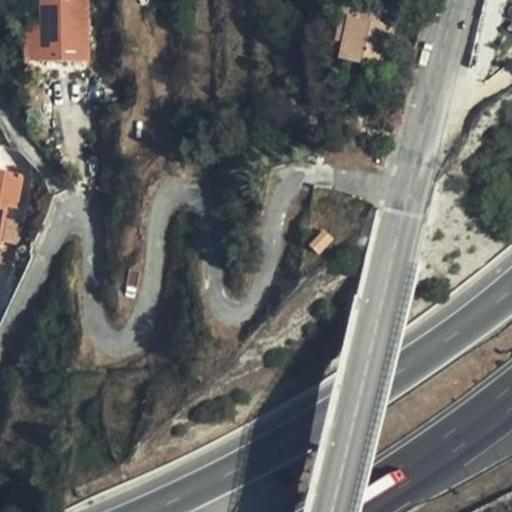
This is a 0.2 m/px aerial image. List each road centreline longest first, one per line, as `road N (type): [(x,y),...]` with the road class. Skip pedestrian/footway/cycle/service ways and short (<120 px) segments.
road 1 (residential): [(406,188),(295,178),(282,189),(262,288),(236,314),(219,306),(209,283),(213,207),(183,182),(164,191),(147,310),(137,330),(114,338),(100,332),(90,297),(89,218),(64,215),(0,344)]
road 2 (motorway): [(511,289),(299,437),(148,511)]
road 3 (unclassified): [(323,511),(406,188)]
road 4 (motorway): [(335,511),(511,393)]
road 5 (unclassified): [(406,188),(454,0)]
